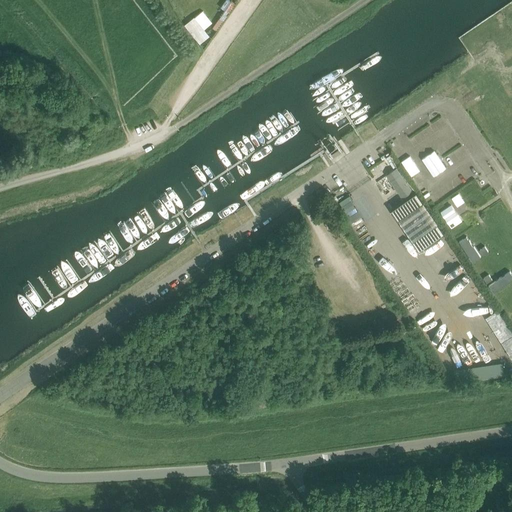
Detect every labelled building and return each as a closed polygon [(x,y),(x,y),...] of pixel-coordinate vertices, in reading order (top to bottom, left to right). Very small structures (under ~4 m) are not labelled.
[(434,151),(422,159),(434,177),(446,169),(434,151)] [(410,156),(402,161),(412,176),(420,171),(410,156)] [(397,169),(386,176),(403,199),(413,192),(397,169)] [(406,203),(393,212),(420,251),(444,234),(417,194),(416,196),(406,203)] [(459,194),(452,198),(454,202),(461,197),(459,194)] [(451,205),(441,212),(452,228),(462,222),(451,205)] [(467,237),(460,241),(473,262),(481,257),(474,246),(473,247),(470,242),(471,242),(469,240),(467,237)] [(485,246),(480,250),(483,255),(489,252),(485,246)] [(499,279),(489,286),(494,293),(511,280),(511,274),(510,272),(501,278),(501,277),(499,278),(499,279)] [(489,275),(484,278),(487,283),(492,280),(489,275)] [(511,332),(498,310),(487,318),(511,357),(511,332)]
